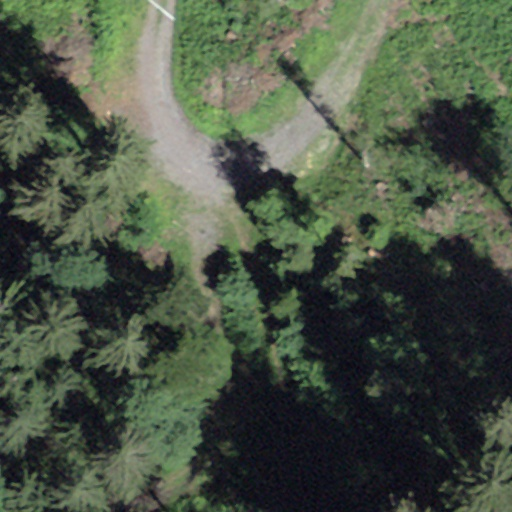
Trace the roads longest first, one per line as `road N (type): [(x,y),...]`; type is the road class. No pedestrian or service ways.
road 1 (track): [(211,153),(207,266),(226,410),(215,443),(170,482),(110,511)]
road 2 (track): [(157,0),(145,37),(149,105),(182,143),(246,159)]
road 3 (track): [(246,159),(298,129),(365,0)]
